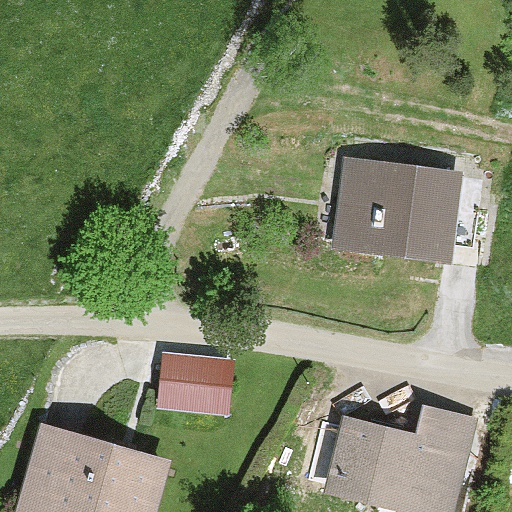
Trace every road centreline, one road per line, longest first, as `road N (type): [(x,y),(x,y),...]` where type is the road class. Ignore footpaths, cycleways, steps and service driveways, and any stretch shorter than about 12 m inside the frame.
road 1 (residential): [(511,373),(138,320),(0,318)]
road 2 (track): [(231,99),(511,131)]
